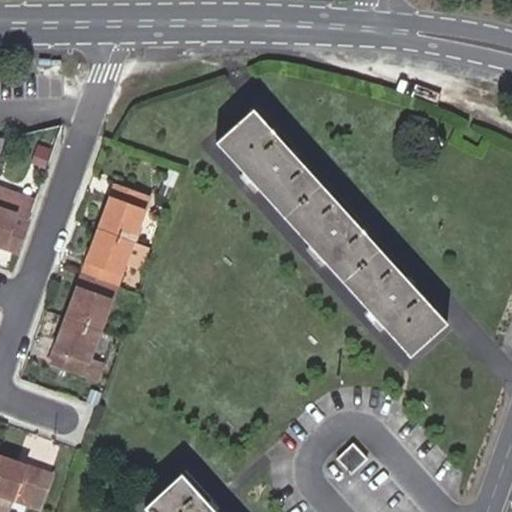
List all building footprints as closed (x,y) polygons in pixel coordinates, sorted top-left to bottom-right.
[(446,322),(253,107),(216,141),(411,356),(446,322)] [(49,152),(39,148),(33,163),(44,167),(49,152)] [(181,173),(169,169),(164,186),(175,190),(181,173)] [(37,198),(0,184),(0,207),(30,218),(37,198)] [(115,184),(108,203),(117,206),(124,187),(115,184)] [(161,196),(171,200),(175,190),(164,186),(161,196)] [(98,228),(134,241),(146,209),(148,210),(152,196),(124,187),(117,206),(108,203),(98,228)] [(30,218),(0,207),(0,238),(20,245),(30,218)] [(149,246),(134,241),(98,228),(82,273),(92,277),(117,286),(125,265),(141,271),(149,246)] [(20,245),(0,238),(0,248),(18,254),(20,245)] [(82,273),(74,293),(84,297),(92,277),(82,273)] [(101,330),(117,286),(92,277),(84,297),(74,293),(66,318),(101,330)] [(91,358),(101,330),(66,318),(49,364),(98,382),(104,364),(91,358)] [(368,458),(354,444),(340,458),(352,474),(368,458)] [(0,494),(41,510),(54,475),(41,470),(38,478),(17,470),(20,463),(0,455),(0,494)] [(20,463),(17,470),(38,478),(41,470),(20,463)] [(217,511),(182,473),(146,506),(151,511),(217,511)]
